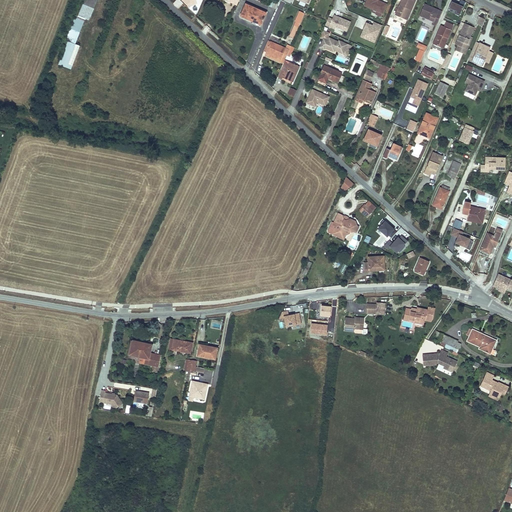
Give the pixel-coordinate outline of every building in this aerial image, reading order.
[(97,0),(85,0),(79,15),(89,19),(97,0)] [(366,0),(364,5),(378,11),(382,12),(386,4),(377,0),(366,0)] [(401,0),(395,14),(405,18),(408,10),(410,11),(414,0),(401,0)] [(460,0),(459,4),(452,1),(449,7),(456,10),(455,13),(459,15),(460,12),(463,6),(465,1),(463,0),(460,0)] [(432,21),(436,23),(441,11),(438,10),(439,7),(425,1),(420,13),(434,19),(432,21)] [(245,4),(242,13),(245,15),(244,17),(253,21),(253,19),(262,23),(266,12),(245,4)] [(289,36),(293,38),(304,12),(300,11),(295,21),(296,21),(289,36)] [(333,29),(335,26),(347,31),(351,21),(335,15),(333,19),(329,17),(327,22),(325,26),(333,29)] [(487,19),(480,16),(477,23),(484,26),(487,19)] [(75,17),(66,40),(74,43),(84,20),(75,17)] [(374,43),(382,25),(374,22),(373,25),(366,22),(360,37),(367,39),(374,43)] [(432,44),(440,47),(444,37),(446,38),(452,25),(445,22),(443,27),(440,26),(432,44)] [(457,40),(467,44),(470,36),(474,27),(465,23),(457,40)] [(330,33),(323,30),(320,38),(323,39),(323,38),(327,40),(330,33)] [(324,49),(324,47),(333,51),(334,50),(347,56),(351,46),(347,44),(338,40),(338,41),(329,37),(327,40),(323,38),(323,39),(320,45),(319,47),(324,49)] [(285,59),(287,55),(291,45),(288,44),(286,48),(268,40),(264,50),(267,51),(265,55),(280,61),(282,58),(285,59)] [(467,44),(457,40),(455,44),(458,46),(467,50),(469,45),(467,44)] [(68,41),(59,64),(71,69),(79,45),(68,41)] [(479,44),(475,42),(469,57),(473,59),(479,44)] [(488,50),(486,49),(488,47),(480,43),(479,44),(473,59),(472,60),(482,64),(484,60),(488,50)] [(467,50),(458,46),(456,50),(465,54),(467,50)] [(488,50),(484,60),(488,62),(493,52),(488,50)] [(369,62),(378,66),(379,63),(371,58),(369,62)] [(299,65),(289,61),(285,60),(283,63),(277,77),(282,78),(282,77),(290,80),(293,73),(296,74),(299,65)] [(383,64),(378,74),(385,77),(390,68),(383,64)] [(317,82),(325,86),(329,78),(338,82),(342,73),(324,65),(317,82)] [(424,68),(421,74),(428,78),(430,79),(433,73),(434,71),(425,66),(424,68)] [(363,78),(370,81),(373,72),(366,69),(363,78)] [(484,81),(469,73),(465,81),(469,83),(465,90),(475,95),(478,89),(478,88),(480,89),(484,81)] [(428,84),(418,79),(408,102),(418,106),(428,84)] [(354,99),(359,101),(360,98),(362,99),(370,103),(375,92),(368,89),(371,84),(363,80),(354,99)] [(440,81),(435,92),(442,96),(447,84),(440,81)] [(297,90),(291,87),(287,94),(294,97),(297,90)] [(329,97),(312,90),(309,98),(307,103),(315,106),(317,101),(326,105),(329,97)] [(370,114),(366,123),(373,126),(377,117),(370,114)] [(424,117),(419,131),(425,133),(424,135),(429,137),(438,117),(429,114),(427,118),(424,117)] [(411,119),(406,130),(412,132),(417,122),(411,119)] [(474,127),(466,124),(459,140),(467,144),(468,144),(474,131),(473,130),(474,127)] [(368,130),(364,140),(376,145),(381,135),(368,130)] [(386,148),(383,157),(386,158),(388,155),(397,159),(402,148),(393,143),(390,150),(386,148)] [(433,152),(425,170),(431,173),(435,174),(443,156),(433,152)] [(489,161),(485,161),(485,165),(481,165),(481,171),(489,172),(489,169),(504,170),(505,159),(489,157),(489,161)] [(454,161),(448,174),(455,177),(461,164),(454,161)] [(345,177),(340,187),(348,192),(353,182),(345,177)] [(440,188),(433,205),(442,209),(449,191),(448,191),(450,188),(443,185),(441,188),(440,188)] [(368,202),(366,205),(373,211),(375,208),(368,202)] [(469,214),(468,217),(478,219),(477,222),(483,223),(486,210),(470,207),(471,203),(467,202),(465,213),(469,214)] [(360,211),(367,217),(373,211),(366,205),(360,211)] [(338,216),(334,223),(333,222),(328,232),(329,233),(333,235),(343,239),(345,239),(346,236),(345,233),(346,231),(348,230),(350,232),(352,232),(353,232),(356,233),(359,226),(357,225),(356,221),(350,218),(348,219),(346,220),(344,219),(343,218),(338,216)] [(391,237),(393,236),(396,232),(393,229),(394,229),(395,228),(391,224),(390,225),(383,219),(380,223),(381,225),(380,226),(378,228),(387,236),(389,234),(391,237)] [(456,220),(453,226),(459,229),(462,222),(456,220)] [(473,241),(462,236),(463,232),(454,228),(452,234),(458,237),(456,242),(466,246),(465,248),(469,249),(470,248),(473,241)] [(481,249),(491,254),(494,246),(495,244),(497,245),(501,234),(496,232),(494,236),(488,233),(481,249)] [(390,246),(391,247),(396,251),(404,243),(404,244),(407,241),(406,240),(401,235),(398,239),(398,238),(392,244),(388,241),(387,243),(384,245),(388,248),(390,246)] [(413,257),(411,251),(405,254),(408,260),(413,257)] [(365,271),(373,270),(373,268),(383,268),(382,262),(383,262),(383,256),(367,257),(367,262),(364,263),(365,271)] [(420,258),(415,270),(423,274),(428,262),(420,258)] [(308,260),(301,277),(305,278),(312,262),(308,260)] [(343,274),(347,265),(343,263),(339,272),(343,274)] [(511,291),(511,280),(498,274),(493,286),(499,289),(498,291),(504,293),(506,288),(511,290),(511,291)] [(376,305),(375,314),(375,315),(385,316),(386,304),(376,303),(376,305)] [(331,306),(321,305),(320,315),(330,316),(331,306)] [(367,305),(367,314),(375,314),(376,305),(367,305)] [(424,321),(424,320),(431,322),(433,319),(435,309),(428,307),(427,310),(421,308),(420,311),(417,310),(417,309),(411,308),(411,309),(406,308),(403,319),(414,322),(415,320),(420,321),(420,320),(424,321)] [(301,324),(299,313),(289,315),(288,310),(283,311),(282,312),(278,319),(284,318),(285,327),(301,324)] [(355,319),(345,318),(344,330),(354,331),(354,329),(363,329),(364,318),(357,318),(357,320),(355,319)] [(327,325),(311,323),(310,333),(326,335),(327,325)] [(472,330),(469,336),(467,341),(480,347),(479,349),(490,354),(496,341),(472,329),(472,330)] [(436,339),(435,343),(444,347),(453,351),(456,353),(460,344),(457,342),(458,341),(439,333),(436,339)] [(174,340),(174,339),(171,338),(169,348),(182,351),(190,352),(192,342),(182,340),(181,342),(174,340)] [(140,356),(144,357),(143,363),(152,365),(151,370),(156,371),(160,355),(150,353),(151,346),(132,342),(129,354),(140,356)] [(199,344),(197,355),(215,358),(217,347),(199,344)] [(442,353),(450,357),(453,351),(444,347),(442,353)] [(495,384),(496,382),(492,380),(494,376),(486,372),(480,386),(491,391),(490,392),(495,395),(495,397),(499,399),(501,394),(505,395),(508,387),(498,382),(498,383),(497,384),(495,384)] [(208,384),(192,381),(190,393),(193,393),(193,397),(203,399),(203,397),(205,397),(208,384)] [(105,391),(101,391),(100,398),(104,398),(104,401),(107,402),(107,403),(112,404),(113,406),(118,407),(123,403),(117,394),(114,394),(114,395),(112,395),(112,394),(105,393),(105,391)] [(140,392),(135,391),(134,401),(137,402),(138,401),(144,402),(144,403),(147,404),(149,393),(145,392),(144,393),(140,392)] [(511,503),(511,488),(508,488),(503,501),(511,503)]
